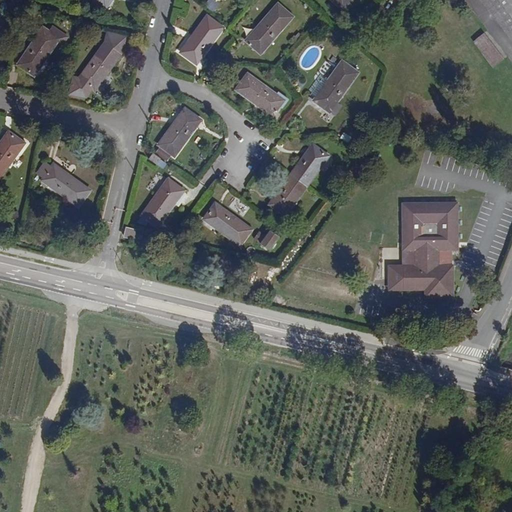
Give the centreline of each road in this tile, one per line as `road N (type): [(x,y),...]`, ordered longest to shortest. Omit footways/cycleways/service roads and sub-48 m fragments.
road 1 (primary): [(104,300),(461,384)]
road 2 (primary): [(464,370),(108,285)]
road 3 (track): [(25,511),(44,423),(65,383),(76,293)]
road 4 (residential): [(133,130),(88,281)]
road 5 (residential): [(108,285),(133,130)]
road 6 (residential): [(0,99),(133,130)]
road 7 (residential): [(133,130),(164,0)]
